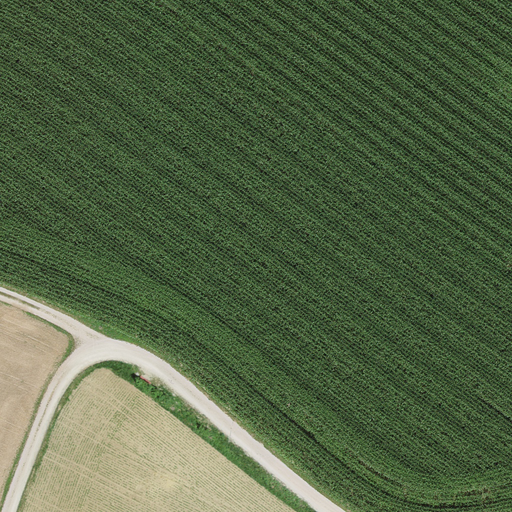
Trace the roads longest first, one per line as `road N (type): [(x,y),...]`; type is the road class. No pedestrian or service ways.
road 1 (track): [(97,345),(142,362),(334,511)]
road 2 (track): [(7,511),(60,373),(80,350),(97,345)]
